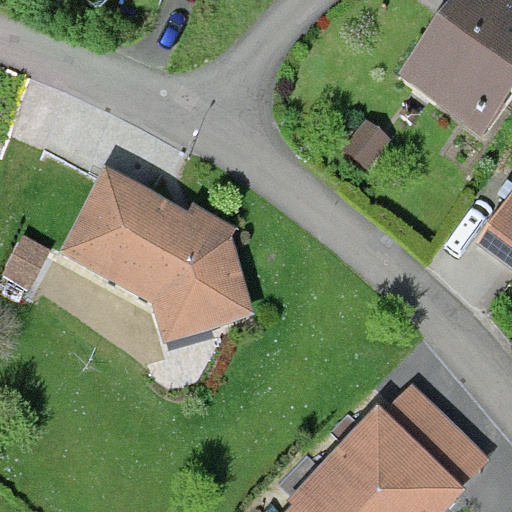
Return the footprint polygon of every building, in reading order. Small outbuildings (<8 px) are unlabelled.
[(511,92),(511,0),(452,0),(399,75),(482,134),(511,92)] [(72,266),(162,315),(175,358),(260,332),(234,249),(117,185),(72,266)] [(511,222),(489,253),(511,270),(511,222)] [(394,431),(454,496),(480,472),(420,407),(394,431)] [(394,431),(305,511),(450,511),(461,503),(454,496),(394,431)]
